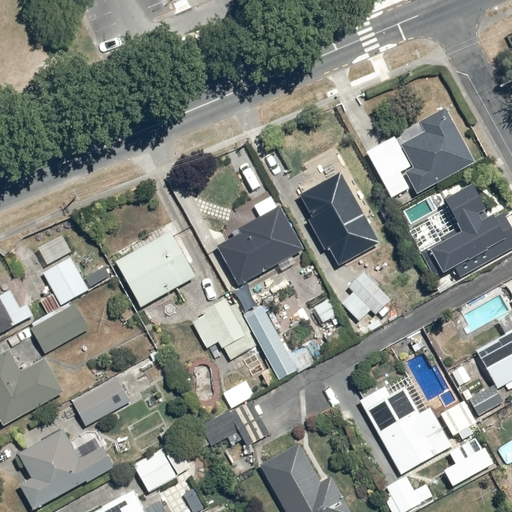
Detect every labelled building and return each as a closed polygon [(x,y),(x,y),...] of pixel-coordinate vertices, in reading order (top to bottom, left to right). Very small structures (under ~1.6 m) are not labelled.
[(392,199),(410,189),(413,188),(417,195),(478,162),(449,107),(433,116),(396,135),(367,151),(392,199)] [(378,256),(370,241),(379,236),(343,169),(302,190),(315,215),(311,218),(327,249),(332,247),(338,257),(356,248),(364,263),(378,256)] [(475,182),(441,201),(459,233),(429,249),(443,275),(511,236),(511,220),(505,208),(493,215),(475,182)] [(306,249),(283,208),(219,244),(242,285),(306,249)] [(144,307),(157,299),(167,318),(182,311),(172,292),(199,277),(172,227),(118,258),(144,307)] [(95,325),(77,296),(91,288),(73,255),(45,270),(57,290),(42,299),(49,312),(30,323),(47,353),(95,325)] [(344,302),(362,319),(387,292),(366,273),(353,287),(356,290),(344,302)] [(0,330),(35,314),(28,299),(19,303),(12,288),(0,294),(0,330)] [(332,297),(315,305),(323,322),(340,314),(332,297)] [(193,322),(209,347),(221,340),(234,360),(257,345),(229,299),(193,322)] [(306,343),(292,351),(262,301),(241,313),(273,366),(262,372),(271,387),(298,371),(299,373),(317,362),(306,343)] [(511,334),(482,351),(508,399),(511,396),(511,388),(510,385),(511,384),(511,334)] [(0,358),(0,414),(5,424),(63,393),(46,360),(24,371),(14,351),(0,358)] [(258,395),(247,377),(224,390),(234,408),(258,395)] [(453,448),(449,440),(479,423),(466,400),(436,417),(414,377),(391,390),(388,384),(363,398),(404,472),(453,448)] [(74,401),(85,422),(127,399),(115,378),(74,401)] [(504,404),(495,385),(470,397),(478,415),(504,404)] [(210,446),(240,433),(247,449),(270,439),(254,400),(230,410),(200,423),(210,446)] [(36,506),(114,465),(104,445),(84,456),(69,428),(23,452),(35,475),(22,482),(36,506)] [(339,511),(303,443),(264,461),(290,511),(339,511)] [(137,463),(152,489),(193,466),(181,446),(168,453),(165,447),(137,463)] [(415,490),(407,475),(380,490),(392,511),(404,511),(434,496),(428,483),(415,490)] [(142,511),(132,493),(98,511),(142,511)]
